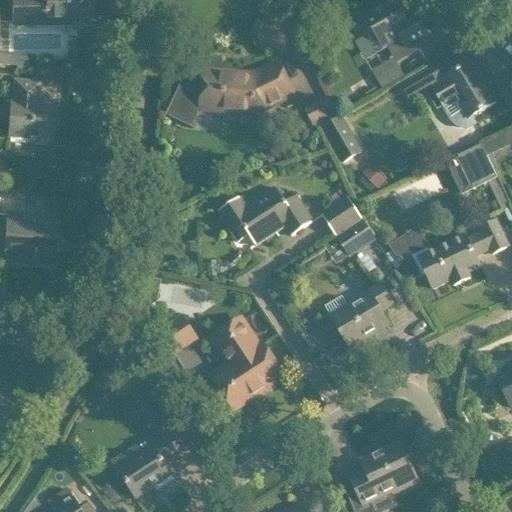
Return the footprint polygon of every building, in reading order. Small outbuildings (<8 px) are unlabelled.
[(11,0),(12,26),(59,26),(59,20),(92,19),(92,18),(109,18),(108,0),(11,0)] [(428,36),(420,22),(426,19),(425,17),(420,9),(406,17),(396,1),(379,11),(375,4),(348,20),(360,40),(373,32),(383,50),(401,40),(406,49),(428,36)] [(383,66),(394,84),(405,78),(394,59),(383,66)] [(431,87),(444,110),(454,126),(459,129),(463,130),(469,129),(477,125),(473,117),(496,104),(482,80),(487,77),(477,60),(431,87)] [(241,83),(242,75),(204,71),(202,88),(182,86),(168,116),(195,129),(197,107),(199,107),(199,113),(263,120),(264,111),(295,96),(283,71),(282,71),(256,84),(241,83)] [(8,138),(30,140),(30,144),(51,146),(53,104),(37,102),(38,84),(14,83),(13,101),(10,101),(8,138)] [(303,109),(313,128),(336,116),(326,97),(303,109)] [(340,120),(322,130),(336,156),(342,166),(362,156),(347,129),(342,119),(340,120)] [(490,158),(511,149),(511,130),(484,142),(490,158)] [(497,178),(481,146),(457,157),(473,190),(497,178)] [(373,166),(363,176),(377,189),(386,179),(373,166)] [(358,181),(351,185),(357,198),(365,195),(358,181)] [(219,213),(232,234),(243,227),(256,247),(277,233),(276,231),(285,225),(293,238),(314,225),(296,197),(286,204),(277,189),(246,210),(239,199),(219,213)] [(322,217),(335,238),(361,221),(347,201),(322,217)] [(32,254),(32,264),(54,266),(55,237),(42,236),(43,217),(7,215),(4,253),(32,254)] [(336,239),(349,258),(376,241),(363,221),(336,239)] [(476,258),(491,250),(493,255),(509,248),(497,223),(481,230),(483,235),(469,242),(466,237),(430,254),(422,238),(396,256),(413,281),(426,274),(434,290),(452,282),(455,287),(471,279),(467,274),(481,268),(476,258)] [(381,313),(393,306),(383,289),(381,285),(346,306),(342,298),(325,308),(333,322),(351,350),(390,327),(381,313)] [(159,286),(159,311),(207,312),(208,287),(159,286)] [(159,333),(174,355),(197,340),(182,318),(159,333)] [(230,366),(213,378),(235,411),(285,378),(274,361),(263,345),(259,347),(241,320),(212,340),(230,366)] [(511,373),(498,380),(511,410),(511,409),(511,373)] [(174,414),(158,389),(142,399),(159,424),(174,414)] [(0,422),(10,408),(0,400),(0,422)] [(117,470),(125,482),(136,499),(172,475),(168,469),(181,460),(162,432),(129,453),(134,460),(117,470)] [(418,482),(415,475),(400,444),(370,458),(373,464),(364,468),(364,470),(349,477),(355,488),(347,492),(346,491),(345,491),(354,511),(383,511),(397,506),(392,494),(418,482)] [(53,511),(51,511),(93,511),(88,504),(81,509),(68,490),(48,503),(53,511)]
